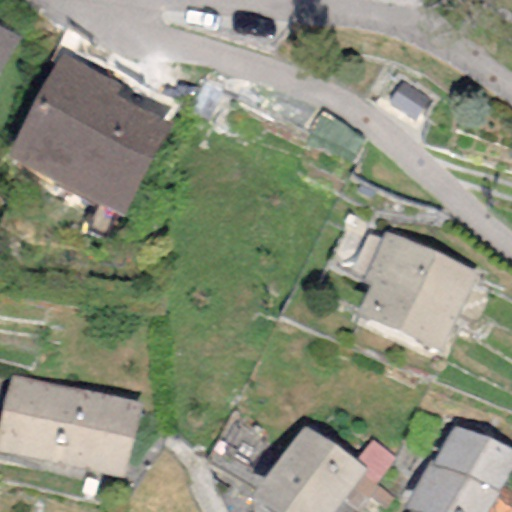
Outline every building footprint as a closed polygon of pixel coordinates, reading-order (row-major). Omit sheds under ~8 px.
[(0,80),(23,38),(0,26),(0,80)] [(117,83),(63,54),(9,155),(124,216),(174,123),(113,91),(117,83)] [(479,274),(384,230),(362,280),(369,285),(355,315),(441,348),(479,274)] [(143,403),(10,375),(0,420),(0,451),(126,478),(143,403)] [(355,459),(305,426),(253,498),(272,511),(337,511),(346,501),(358,511),(359,511),(397,458),(372,437),(355,459)] [(511,471),(511,447),(453,426),(403,507),(411,510),(415,511),(487,511),(504,484),(511,471)] [(511,511),(511,488),(504,484),(487,511),(511,511)]
